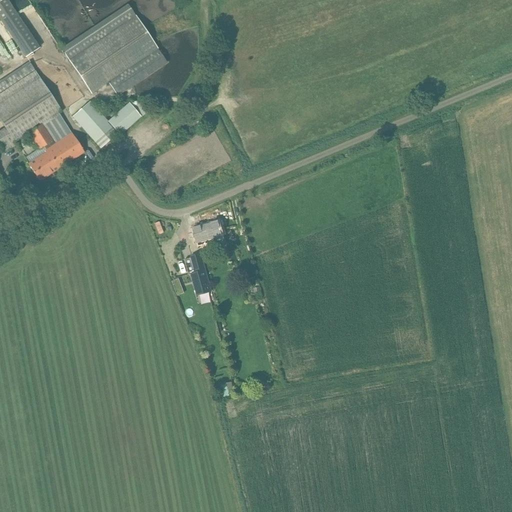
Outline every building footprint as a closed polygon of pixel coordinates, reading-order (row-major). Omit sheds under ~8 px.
[(40,46),(8,0),(0,0),(0,19),(25,56),(40,46)] [(135,16),(68,61),(91,94),(108,83),(158,50),(135,16)] [(84,152),(58,113),(60,112),(33,70),(0,91),(0,120),(5,128),(0,130),(0,146),(4,153),(16,146),(14,143),(26,135),(33,145),(35,144),(39,150),(25,160),(39,181),(84,152)] [(72,117),(100,149),(118,133),(120,135),(149,110),(141,101),(133,108),(129,103),(118,113),(108,122),(90,101),(72,117)] [(193,229),(199,247),(225,240),(219,221),(193,229)] [(191,258),(184,260),(189,275),(192,275),(193,278),(197,296),(200,295),(211,292),(202,259),(200,254),(191,257),(191,258)] [(172,281),(174,288),(181,286),(178,279),(172,281)] [(215,334),(226,330),(223,324),(213,327),(215,334)]
